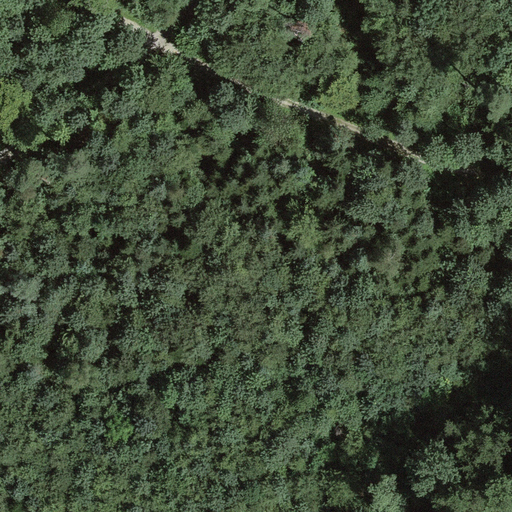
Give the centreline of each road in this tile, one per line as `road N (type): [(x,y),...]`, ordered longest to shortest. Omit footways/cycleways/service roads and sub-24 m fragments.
road 1 (track): [(83,0),(281,98),(462,169),(511,179)]
road 2 (track): [(194,0),(0,157)]
